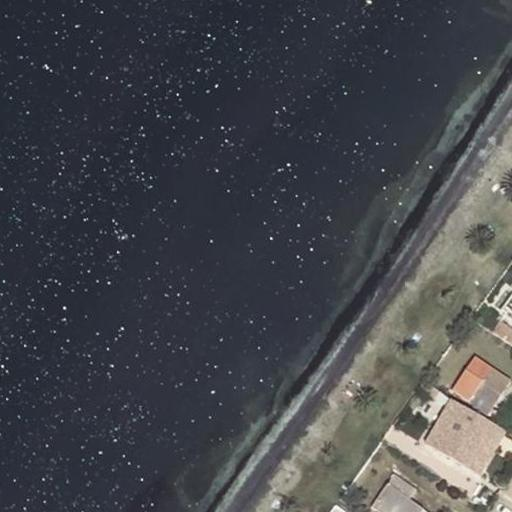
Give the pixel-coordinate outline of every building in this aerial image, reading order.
[(492,335),(511,347),(511,328),(501,321),(492,335)] [(479,382),(488,368),(474,358),(464,372),(479,382)] [(510,383),(488,368),(479,382),(464,372),(451,390),(475,406),(473,408),(487,418),(510,383)] [(435,402),(441,394),(426,384),(420,392),(435,402)] [(494,451),(504,435),(452,402),(424,445),(464,470),(482,442),(494,451)] [(476,478),(494,451),(482,442),(464,470),(476,478)] [(373,509),(377,511),(421,511),(407,502),(414,492),(394,478),(373,509)]
